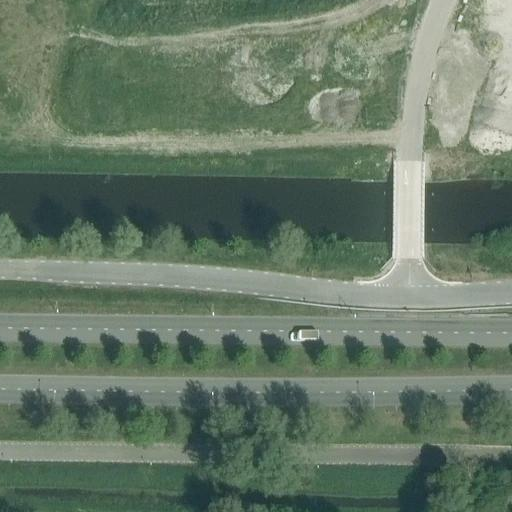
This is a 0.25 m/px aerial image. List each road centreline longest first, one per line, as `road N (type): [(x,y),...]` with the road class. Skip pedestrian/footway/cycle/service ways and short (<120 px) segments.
road 1 (trunk): [(511,334),(0,327)]
road 2 (trunk): [(0,388),(511,389)]
road 3 (tertiary): [(408,298),(0,270)]
road 4 (tertiary): [(410,163),(420,73),(443,0)]
road 5 (tertiary): [(410,163),(408,298)]
